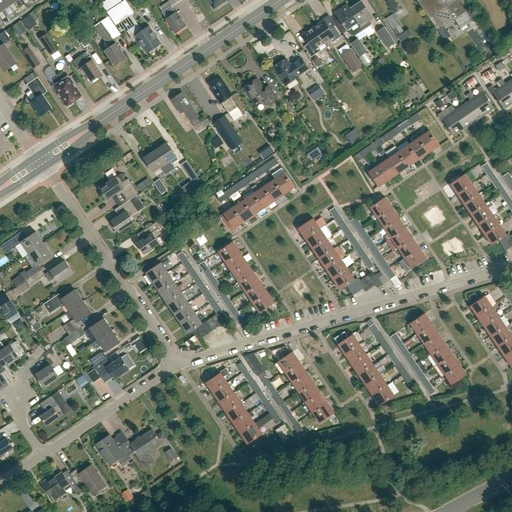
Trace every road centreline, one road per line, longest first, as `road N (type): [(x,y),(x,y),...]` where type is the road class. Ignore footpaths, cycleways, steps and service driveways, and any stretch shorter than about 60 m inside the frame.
road 1 (residential): [(177,363),(511,267)]
road 2 (secondary): [(39,161),(281,0)]
road 3 (residential): [(177,363),(39,161)]
road 4 (residential): [(42,455),(177,363)]
